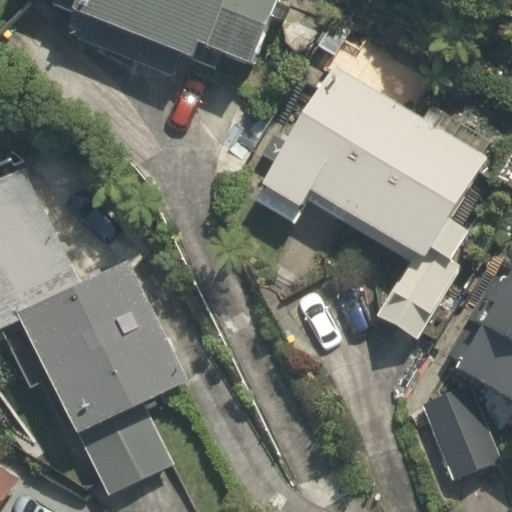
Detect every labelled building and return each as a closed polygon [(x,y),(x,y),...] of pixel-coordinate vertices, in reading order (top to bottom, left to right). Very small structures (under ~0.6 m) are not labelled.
[(82,42),(176,79),(184,58),(196,62),(201,49),(254,69),(281,0),(78,0),(84,2),(78,17),(90,21),(82,42)] [(381,315),(421,339),(462,269),(454,264),(471,235),(452,223),(490,160),(449,135),(457,121),(432,107),(424,119),(339,68),(258,203),(298,227),(312,204),(412,264),(381,315)] [(0,337),(24,325),(82,439),(191,384),(131,265),(86,288),(27,172),(0,186),(0,337)] [(461,376),(511,406),(511,280),(509,285),(496,278),(448,358),(465,368),(461,376)] [(425,406),(455,482),(504,463),(473,386),(425,406)] [(0,511),(2,511),(22,480),(0,466),(0,511)]
